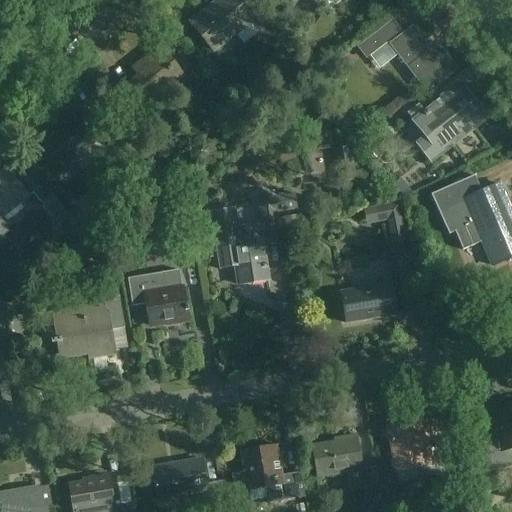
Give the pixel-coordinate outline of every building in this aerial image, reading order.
[(214,52),(235,35),(244,47),(260,33),(261,34),(276,23),(257,0),(252,0),(243,7),(237,0),(222,0),(192,24),(214,52)] [(414,29),(404,37),(393,22),(356,50),(365,62),(390,43),(391,44),(389,46),(422,90),(438,78),(441,83),(458,70),(437,43),(429,49),(414,29)] [(144,81),(120,101),(136,121),(187,79),(161,47),(135,69),(144,81)] [(419,146),(433,164),(489,120),(465,90),(456,97),(451,94),(449,94),(435,104),(438,107),(416,125),(427,139),(419,146)] [(40,147),(61,172),(103,139),(81,111),(67,123),(69,124),(40,147)] [(125,163),(135,155),(119,134),(109,142),(125,163)] [(462,148),(469,163),(486,155),(479,140),(462,148)] [(358,181),(353,147),(336,150),(341,184),(358,181)] [(128,197),(153,177),(140,160),(115,180),(128,197)] [(8,225),(3,219),(30,198),(7,169),(0,173),(0,238),(8,232),(5,228),(8,225)] [(511,211),(501,185),(481,193),(474,178),(432,196),(449,236),(455,233),(463,252),(484,243),(494,267),(511,259),(511,211)] [(257,196),(263,235),(280,232),(278,215),(299,212),(296,194),(276,197),(275,193),(257,196)] [(42,204),(60,226),(69,220),(51,198),(42,204)] [(179,223),(161,201),(146,214),(163,236),(179,223)] [(392,245),(408,242),(400,203),(365,210),(368,225),(388,221),(392,245)] [(212,215),(220,269),(236,266),(239,286),(269,281),(265,256),(268,256),(266,245),(264,245),(261,226),(239,230),(236,211),(212,215)] [(180,272),(149,277),(129,281),(133,307),(148,305),(151,326),(188,320),(180,272)] [(105,305),(90,308),(55,314),(63,360),(90,355),(91,359),(116,355),(112,331),(124,329),(117,286),(108,275),(91,288),(96,296),(97,302),(104,301),(105,305)] [(342,295),(347,325),(398,316),(392,286),(376,289),(375,285),(359,287),(360,291),(342,295)] [(4,294),(6,306),(21,304),(20,292),(4,294)] [(0,354),(1,354),(0,350),(0,337),(10,336),(3,299),(0,299),(0,354)] [(508,407),(496,410),(501,442),(487,444),(492,473),(511,469),(511,404),(508,405),(508,407)] [(426,423),(390,429),(397,472),(419,468),(421,475),(448,479),(451,454),(431,451),(426,423)] [(313,447),(319,479),(348,474),(349,480),(364,477),(357,437),(345,439),(345,441),(313,447)] [(301,475),(282,478),(277,449),(243,454),(247,473),(232,476),(235,494),(249,492),(251,503),(268,501),(268,505),(305,499),(301,475)] [(157,499),(208,491),(203,460),(152,468),(157,499)] [(134,511),(133,503),(114,506),(109,477),(94,480),(95,482),(70,486),(74,511),(134,511)] [(218,504),(229,502),(226,481),(215,483),(218,504)] [(381,506),(377,481),(364,483),(368,509),(381,506)] [(48,511),(48,509),(42,510),(39,490),(19,493),(19,496),(12,497),(11,494),(0,495),(0,511),(48,511)]
